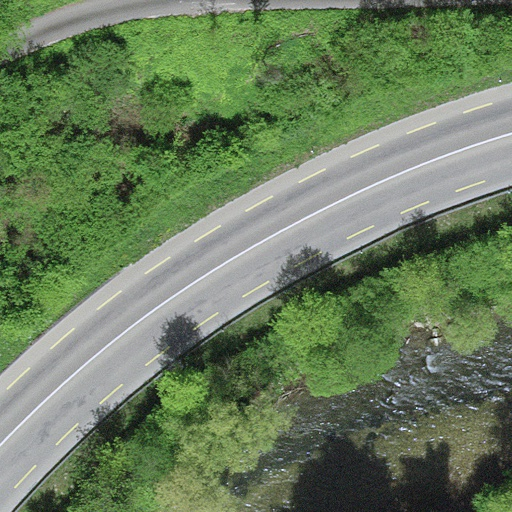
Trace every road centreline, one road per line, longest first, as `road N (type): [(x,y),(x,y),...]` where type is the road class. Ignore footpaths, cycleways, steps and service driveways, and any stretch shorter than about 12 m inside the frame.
road 1 (primary): [(0,445),(117,337),(248,247),(378,181),(511,132)]
road 2 (track): [(161,0),(90,14),(0,50)]
